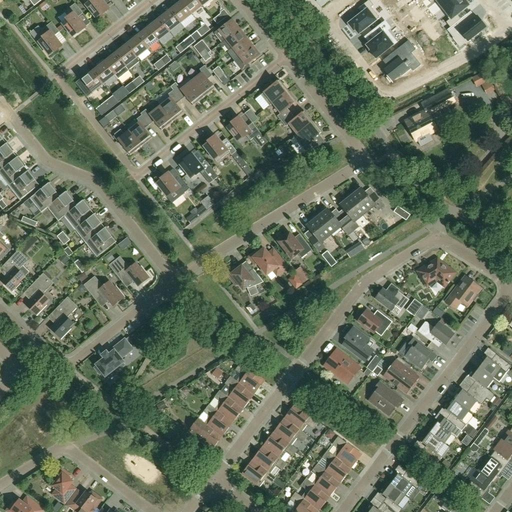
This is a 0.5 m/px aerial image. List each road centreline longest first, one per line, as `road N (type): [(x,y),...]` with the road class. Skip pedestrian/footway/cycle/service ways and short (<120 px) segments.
road 1 (residential): [(438,239),(360,285),(212,481)]
road 2 (residential): [(342,511),(511,289)]
road 3 (residential): [(174,281),(94,181),(46,160),(0,103)]
road 4 (residential): [(135,176),(58,77),(152,0)]
road 5 (residential): [(174,281),(364,158)]
road 6 (residential): [(135,176),(287,57)]
road 7 (residential): [(0,485),(68,448),(151,511)]
road 8 (residential): [(507,29),(382,91)]
road 9 (residential): [(66,366),(174,281)]
road 10 (residential): [(438,239),(443,205),(374,129)]
road 11 (residential): [(287,57),(364,158)]
